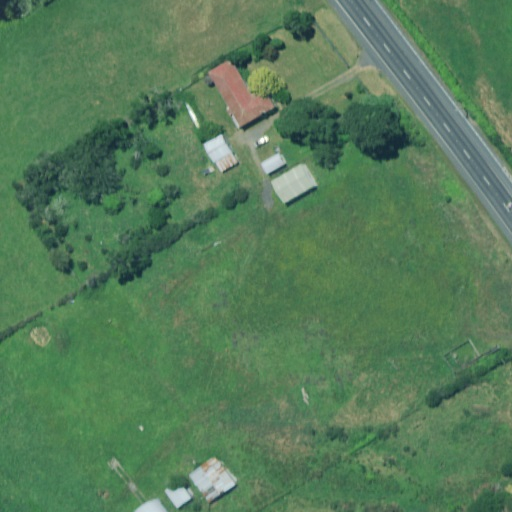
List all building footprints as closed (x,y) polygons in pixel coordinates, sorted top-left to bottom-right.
[(259,99),(236,61),(215,74),(247,128),(281,107),(272,91),(259,99)] [(241,164),(225,136),(208,146),(224,173),(241,164)] [(289,165),(283,154),(266,164),(272,175),(289,165)] [(319,187),(306,165),(276,183),(289,205),(319,187)] [(238,485),(219,458),(193,478),(212,504),(238,485)] [(196,498),(186,484),(171,495),(181,509),(196,498)] [(169,511),(160,500),(143,511),(169,511)]
